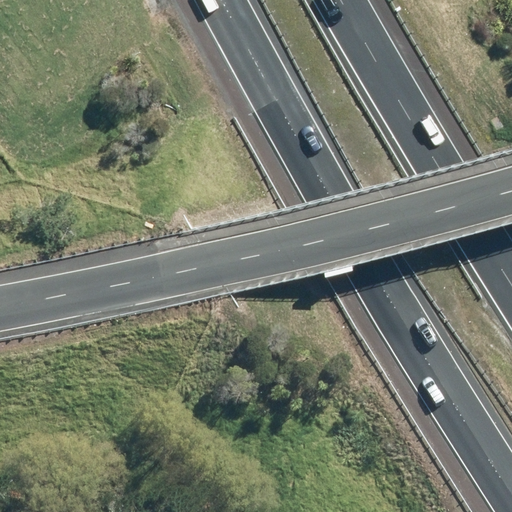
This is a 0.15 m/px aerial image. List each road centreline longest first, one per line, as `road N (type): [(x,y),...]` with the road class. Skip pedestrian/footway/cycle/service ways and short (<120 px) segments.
road 1 (motorway): [(511,464),(400,273),(261,0)]
road 2 (unclassified): [(0,308),(511,189)]
road 3 (motorway): [(348,0),(511,272)]
